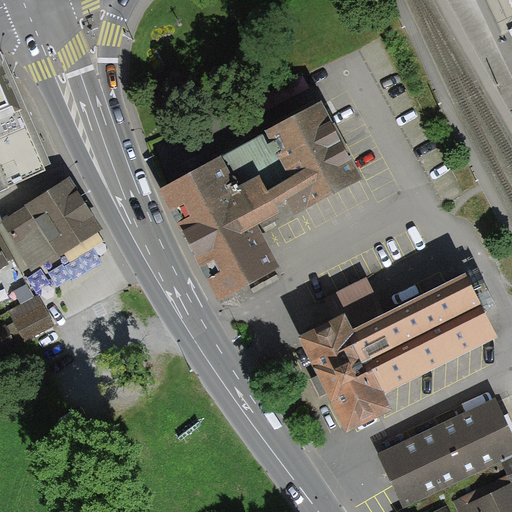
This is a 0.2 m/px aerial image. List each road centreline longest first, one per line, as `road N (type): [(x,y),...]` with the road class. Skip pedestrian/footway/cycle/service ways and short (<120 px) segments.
road 1 (primary): [(82,127),(148,264),(319,511)]
road 2 (primary): [(34,0),(82,127)]
road 3 (primary): [(82,127),(91,67),(117,0)]
